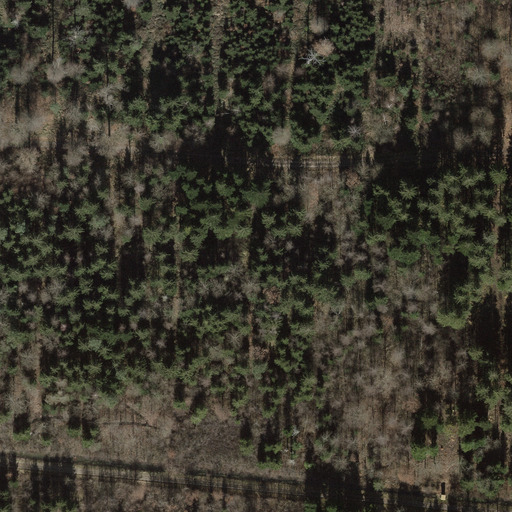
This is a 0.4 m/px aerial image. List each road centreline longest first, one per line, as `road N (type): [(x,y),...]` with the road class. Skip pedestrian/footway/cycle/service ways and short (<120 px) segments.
road 1 (track): [(0,142),(246,163),(352,164),(511,150)]
road 2 (track): [(0,463),(492,511)]
